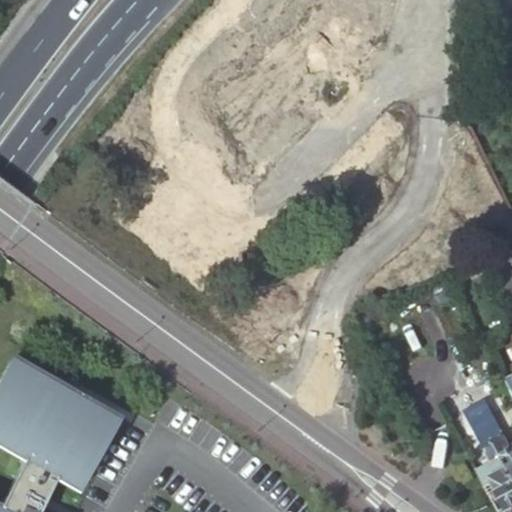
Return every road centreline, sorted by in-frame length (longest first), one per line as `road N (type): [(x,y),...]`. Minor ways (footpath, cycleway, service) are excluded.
road 1 (unclassified): [(402,511),(0,212)]
road 2 (trunk): [(0,174),(116,21)]
